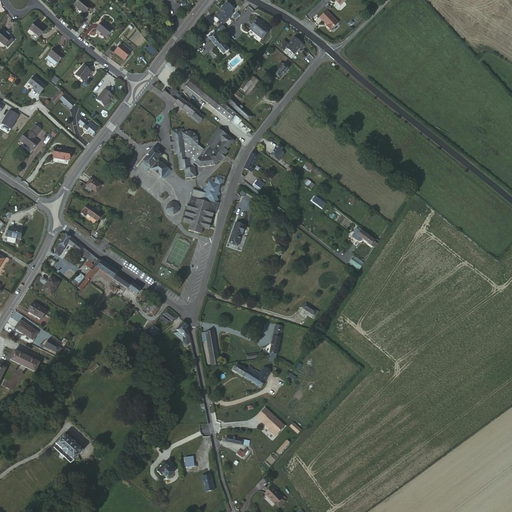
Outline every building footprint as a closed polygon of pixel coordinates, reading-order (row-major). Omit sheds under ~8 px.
[(85,5),(79,0),(73,0),(70,5),(79,13),(85,5)] [(342,0),(327,0),(336,9),(344,2),(342,0)] [(217,10),(225,18),(228,14),(227,13),(229,10),(223,3),(217,10)] [(222,22),(225,18),(217,10),(210,17),(214,21),(217,23),(220,20),(222,22)] [(323,15),(316,21),(323,29),(323,30),(327,34),(334,27),(323,15)] [(42,28),(32,20),(25,28),(26,29),(24,32),(29,37),(32,33),(37,36),(42,28)] [(267,30),(254,20),(246,29),(259,40),(267,30)] [(105,33),(97,23),(89,30),(97,40),(105,33)] [(221,30),(217,26),(213,30),(218,34),(221,30)] [(213,49),(219,57),(225,52),(209,33),(203,38),(213,49)] [(285,48),(295,56),(304,45),(295,37),(285,48)] [(153,56),(157,52),(150,45),(146,50),(153,56)] [(61,55),(53,48),(46,56),(54,63),(61,55)] [(117,65),(123,58),(113,49),(107,57),(117,65)] [(216,59),(219,57),(213,49),(210,52),(216,59)] [(88,73),(81,66),(73,76),(80,83),(88,73)] [(275,81),(284,71),(280,67),(277,70),(275,69),(272,73),(271,72),(268,75),(275,81)] [(29,91),(36,97),(42,88),(31,79),(26,86),(30,89),(29,91)] [(184,87),(200,98),(200,97),(205,90),(190,79),(184,87)] [(255,86),(246,79),(236,91),(241,95),(242,94),(246,97),(255,86)] [(165,88),(162,92),(175,102),(174,105),(199,124),(204,116),(198,111),(199,109),(179,95),(181,92),(175,88),(171,93),(165,88)] [(205,90),(200,97),(230,121),(237,113),(205,90)] [(108,98),(100,92),(92,102),(100,108),(108,98)] [(66,110),(70,105),(59,95),(55,100),(66,110)] [(250,122),(254,117),(232,96),(227,102),(250,122)] [(12,130),(19,115),(9,110),(1,124),(12,130)] [(89,136),(95,129),(87,123),(86,124),(82,121),(81,122),(79,119),(75,124),(89,136)] [(30,139),(37,130),(31,126),(24,135),(22,133),(15,142),(29,152),(34,143),(30,139)] [(182,128),(171,130),(174,154),(177,154),(180,170),(184,170),(185,179),(196,177),(195,167),(193,165),(194,163),(200,168),(218,166),(235,141),(221,130),(204,147),(198,144),(198,135),(192,130),(183,131),(182,128)] [(162,154),(153,147),(142,161),(151,168),(158,159),(162,154)] [(279,151),(274,147),(266,158),(274,164),(280,156),(278,153),(279,151)] [(64,162),(66,152),(52,150),(50,160),(64,162)] [(255,157),(249,155),(241,171),(247,174),(255,157)] [(142,161),(139,166),(147,173),(151,168),(142,161)] [(316,174),(319,170),(307,162),(304,167),(316,174)] [(171,170),(169,168),(162,177),(164,179),(171,170)] [(292,174),(285,168),(283,171),(291,177),(292,174)] [(206,193),(204,198),(216,201),(221,185),(224,183),(221,175),(209,180),(206,193)] [(92,194),(97,187),(87,179),(82,186),(92,194)] [(264,184),(258,179),(253,186),(259,191),(264,184)] [(311,189),(314,185),(307,179),(303,183),(311,189)] [(215,211),(218,203),(204,198),(206,193),(193,189),(189,203),(195,204),(196,198),(210,203),(208,208),(215,211)] [(195,204),(189,203),(184,221),(190,223),(188,230),(201,234),(204,225),(210,227),(215,211),(208,208),(210,203),(196,198),(195,204)] [(172,202),(168,204),(167,209),(169,213),(174,214),(178,211),(179,207),(177,203),(172,202)] [(322,206),(317,202),(314,208),(319,212),(322,206)] [(97,217),(82,207),(76,216),(81,220),(83,217),(93,224),(97,217)] [(236,222),(230,242),(238,245),(245,225),(236,222)] [(13,241),(17,241),(18,232),(6,230),(4,239),(13,241)] [(370,250),(373,246),(366,240),(366,239),(355,230),(351,235),(353,237),(350,241),(356,245),(359,245),(360,243),(370,250)] [(64,244),(77,255),(78,253),(85,258),(84,260),(89,264),(92,260),(69,241),(62,237),(51,256),(55,258),(64,244)] [(355,273),(360,265),(349,257),(344,265),(355,273)] [(89,267),(106,279),(109,273),(110,272),(94,261),(89,267)] [(109,273),(106,279),(131,295),(134,290),(109,273)] [(56,280),(51,278),(49,281),(45,278),(40,289),(49,294),(56,280)] [(78,290),(85,281),(81,278),(74,287),(78,290)] [(39,319),(44,310),(31,301),(26,310),(39,319)] [(146,302),(141,308),(153,316),(158,308),(151,303),(150,305),(146,302)] [(314,312),(303,305),(300,310),(310,317),(314,312)] [(178,318),(168,310),(161,320),(167,324),(175,322),(178,318)] [(29,339),(34,330),(16,319),(11,328),(29,339)] [(184,342),(186,338),(189,334),(189,326),(183,322),(174,334),(184,342)] [(153,325),(148,332),(154,337),(159,330),(153,325)] [(269,358),(276,359),(283,327),(275,325),(269,358)] [(211,366),(219,365),(214,331),(206,332),(211,366)] [(62,343),(50,335),(42,348),(54,356),(62,343)] [(37,362),(12,349),(7,359),(33,371),(37,362)] [(237,365),(233,370),(261,388),(266,382),(261,378),(263,375),(250,367),(249,369),(246,367),(244,370),(237,365)] [(289,373),(287,378),(293,382),(296,376),(289,373)] [(285,428),(265,410),(257,418),(263,423),(262,424),(272,433),(271,434),(275,438),(285,428)] [(293,423),(290,427),(298,435),(302,430),(293,423)] [(71,462),(81,452),(74,445),(75,444),(70,439),(69,440),(62,434),(52,444),(54,445),(51,447),(68,463),(71,461),(71,462)] [(222,443),(240,446),(240,442),(222,438),(222,443)] [(285,445),(283,443),(273,454),(275,456),(285,445)] [(185,468),(194,467),(194,457),(185,457),(185,468)] [(168,479),(175,471),(167,463),(158,472),(163,476),(164,475),(168,479)] [(213,488),(212,477),(202,479),(204,490),(213,488)] [(267,491),(262,496),(275,508),(281,501),(279,499),(279,498),(273,492),(271,495),(267,491)]
